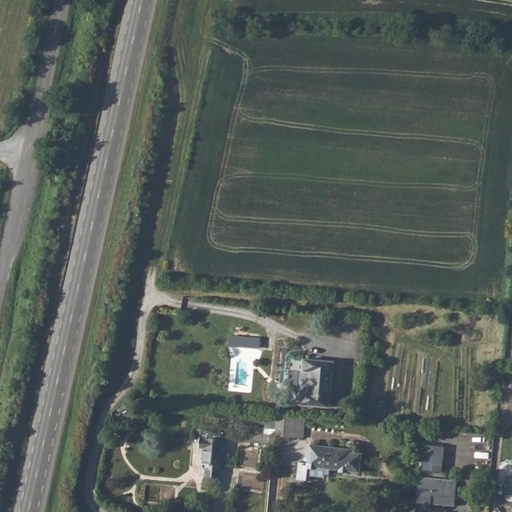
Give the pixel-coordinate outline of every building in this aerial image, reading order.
[(260,347),(261,338),(232,335),(231,344),(260,347)] [(300,404),(331,406),(335,364),(304,360),(303,369),(312,369),(310,392),(301,392),(300,404)] [(301,392),(310,392),(312,369),(303,369),(301,371),(299,389),(301,392)] [(282,413),(277,413),(276,433),(305,435),(307,415),(282,413)] [(246,441),(264,442),(264,426),(240,425),(240,432),(246,432),(246,441)] [(203,477),(218,477),(221,441),(198,439),(197,448),(201,448),(200,466),(204,466),(203,477)] [(443,471),(445,443),(424,441),(421,469),(443,471)] [(353,451),(312,447),(309,465),(301,463),(298,480),(310,482),(310,477),(326,479),(326,476),(331,477),(332,470),(340,471),(340,473),(350,474),(350,472),(361,472),(363,454),(353,454),(353,451)] [(434,504),(433,508),(455,509),(456,482),(434,480),(420,479),(417,511),(429,511),(429,503),(434,504)]
